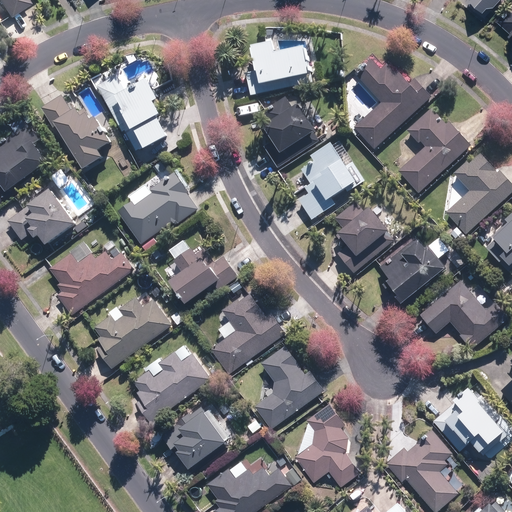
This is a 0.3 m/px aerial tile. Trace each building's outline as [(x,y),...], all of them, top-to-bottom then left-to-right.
[(0,0),(0,5),(8,17),(29,3),(26,0),(0,0)] [(465,0),(484,17),(499,0),(500,0),(502,2),(503,0),(465,0)] [(511,2),(497,20),(510,32),(508,35),(511,38),(511,2)] [(250,95),(313,82),(305,46),(274,53),(272,42),(252,46),(252,49),(250,49),(253,59),(254,62),(253,62),(255,72),(246,74),(250,95)] [(374,149),(432,97),(415,79),(409,84),(397,71),(395,72),(387,63),(381,69),(372,59),(355,74),(381,103),(354,127),(374,149)] [(117,76),(98,86),(122,132),(125,131),(136,151),(166,134),(157,116),(160,114),(153,102),(157,100),(146,79),(126,91),(117,76)] [(71,111),(62,95),(41,108),(53,128),(56,126),(83,170),(103,158),(98,150),(112,142),(96,116),(90,119),(84,109),(78,112),(76,108),(71,111)] [(315,131),(297,105),(293,108),(286,97),(264,112),(271,123),(260,130),(269,143),(264,147),(278,168),(319,141),(314,132),(315,131)] [(418,193),(471,145),(449,121),(446,124),(432,109),(408,131),(419,143),(421,141),(426,146),(399,171),(418,193)] [(0,204),(17,192),(13,187),(46,163),(33,144),(39,139),(28,124),(14,134),(13,133),(0,141),(0,204)] [(312,220),(336,204),(332,198),(346,189),(348,192),(365,181),(353,162),(346,167),(331,143),(311,156),(314,160),(301,169),(311,184),(305,188),(308,194),(299,200),(312,220)] [(467,234),(511,192),(511,184),(500,171),(498,173),(480,153),(469,163),(467,162),(454,174),(469,191),(446,212),(467,234)] [(132,202),(118,211),(141,245),(176,220),(179,224),(198,210),(187,194),(189,192),(174,172),(149,189),(153,194),(135,206),(132,202)] [(38,235),(45,246),(75,224),(49,189),(7,220),(21,240),(30,234),(34,239),(38,235)] [(338,253),(354,273),(395,241),(369,208),(365,212),(356,202),(335,218),(343,229),(338,233),(347,245),(338,253)] [(511,212),(505,219),(508,222),(491,238),(494,241),(486,249),(507,270),(511,264),(511,212)] [(457,244),(463,239),(457,233),(452,238),(457,244)] [(146,251),(157,242),(153,237),(142,246),(146,251)] [(422,290),(447,269),(427,244),(424,246),(417,237),(381,267),(391,279),(384,284),(405,309),(425,293),(422,290)] [(185,305),(207,289),(212,296),(239,277),(224,256),(215,263),(205,249),(196,255),(191,248),(173,260),(182,272),(168,281),(185,305)] [(72,315),(134,270),(122,252),(112,259),(106,251),(95,259),(92,253),(78,264),(70,253),(50,268),(61,283),(58,285),(62,292),(58,296),(72,315)] [(146,267),(141,260),(136,264),(141,270),(146,267)] [(472,350),(509,318),(495,302),(486,311),(461,281),(421,315),(437,333),(450,321),(461,334),(459,335),(472,350)] [(212,350),(230,375),(286,334),(271,313),(266,317),(264,314),(268,311),(252,290),(221,309),(237,330),(212,350)] [(112,369),(172,325),(153,299),(143,307),(136,297),(119,309),(125,316),(116,323),(111,316),(95,327),(101,336),(97,339),(102,346),(98,349),(112,369)] [(184,321),(178,312),(171,317),(177,326),(184,321)] [(75,326),(79,332),(92,323),(88,317),(75,326)] [(507,334),(511,329),(511,325),(509,323),(502,329),(507,334)] [(255,407),(271,430),(325,391),(310,371),(305,375),(299,366),(300,365),(286,346),(262,364),(275,382),(272,393),(255,407)] [(136,404),(151,424),(211,379),(192,354),(182,361),(175,352),(159,364),(164,370),(154,376),(150,370),(133,382),(140,391),(137,393),(142,400),(136,404)] [(511,404),(511,359),(510,361),(511,362),(511,372),(511,373),(511,380),(500,391),(511,404)] [(217,366),(210,371),(216,379),(223,374),(217,366)] [(455,403),(433,421),(459,452),(471,443),(479,453),(505,432),(469,389),(453,402),(455,403)] [(341,488),(361,473),(345,452),(347,450),(349,438),(342,428),(346,425),(330,404),(307,421),(315,431),(312,445),(295,457),(314,483),(330,472),(341,488)] [(176,453),(189,470),(221,447),(223,450),(230,445),(202,407),(191,415),(190,413),(176,423),(177,424),(162,436),(172,450),(176,447),(179,452),(176,453)] [(406,479),(434,511),(438,511),(459,494),(440,472),(448,465),(445,461),(453,454),(432,430),(416,444),(417,444),(408,452),(405,448),(386,464),(402,482),(406,479)] [(215,511),(255,511),(292,486),(279,468),(269,476),(263,467),(253,475),(249,469),(236,478),(229,469),(208,484),(219,499),(216,501),(220,508),(215,511)] [(301,481),(293,469),(286,474),(294,485),(301,481)] [(490,503),(480,511),(505,511),(496,502),(492,506),(490,503)] [(405,511),(399,503),(388,511),(405,511)]
